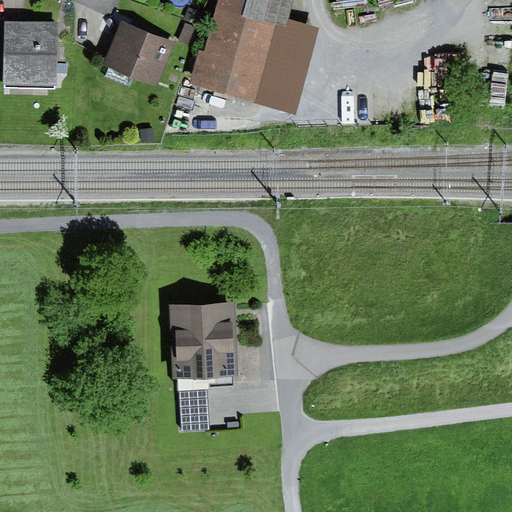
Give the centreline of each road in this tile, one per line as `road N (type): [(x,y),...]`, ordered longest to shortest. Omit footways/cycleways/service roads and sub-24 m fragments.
road 1 (track): [(286,355),(277,226),(261,214),(0,220)]
road 2 (track): [(286,355),(298,434),(511,410)]
road 3 (residential): [(511,321),(448,344),(286,355)]
